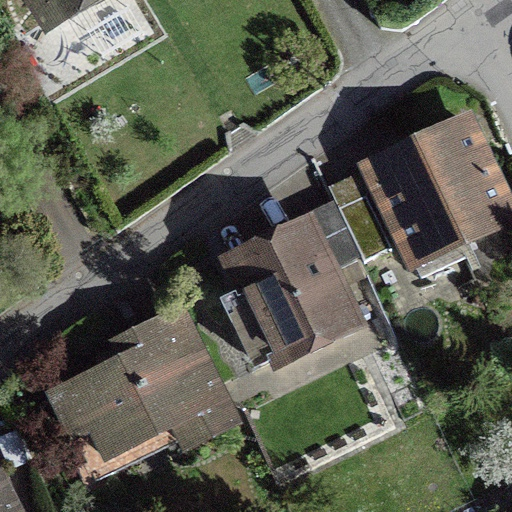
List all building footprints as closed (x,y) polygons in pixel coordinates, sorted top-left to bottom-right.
[(40,0),(54,24),(98,0),(40,0)] [(511,225),(467,134),(376,179),(424,274),(511,229),(511,225)] [(381,241),(360,200),(333,215),(354,256),(381,241)] [(333,215),(217,275),(265,367),(349,323),(323,272),(354,256),(333,215)] [(162,341),(71,386),(119,480),(209,436),(162,341)] [(24,511),(1,464),(0,464),(0,511),(24,511)]
